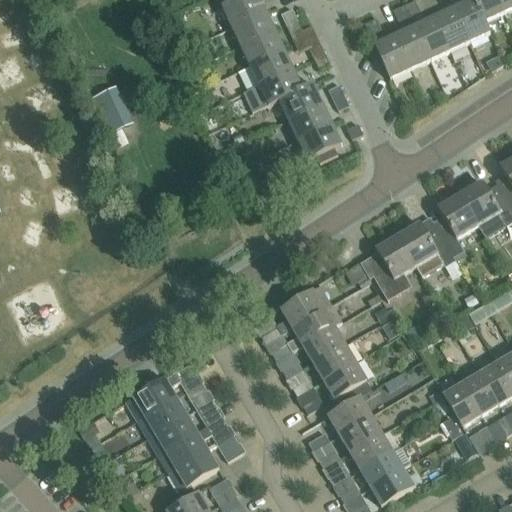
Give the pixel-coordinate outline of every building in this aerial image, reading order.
[(242,0),(220,10),(230,31),(264,15),(257,0),(242,0)] [(484,25),(503,16),(495,0),(470,0),(471,2),(472,2),(483,26),(484,25)] [(511,0),(495,0),(503,16),(511,12),(511,0)] [(452,12),(468,46),(489,36),(484,25),(483,26),(472,2),(471,2),(452,12)] [(402,9),(408,20),(418,15),(413,4),(402,9)] [(392,14),(397,25),(408,20),(402,9),(392,14)] [(279,18),(284,28),(296,23),(291,12),(279,18)] [(432,21),(449,55),(468,46),(452,12),(432,21)] [(264,15),(230,31),(239,51),(274,34),(264,15)] [(413,30),(429,65),(449,55),(432,21),(413,30)] [(363,27),(368,39),(379,33),(374,22),(363,27)] [(296,23),(284,28),(289,39),(301,34),(296,23)] [(393,39),(409,73),(429,65),(413,30),(393,39)] [(274,34),(239,51),(249,70),(283,54),(274,34)] [(373,49),(389,83),(409,73),(393,39),(373,49)] [(319,47),(307,52),(312,63),(324,58),(319,47)] [(292,73),(283,54),(249,70),(238,75),(247,94),(292,73)] [(312,63),(317,74),(329,68),(324,58),(312,63)] [(247,94),(243,97),(252,117),(267,109),(268,110),(278,105),(278,104),(301,93),(292,73),(247,94)] [(278,104),(278,105),(287,124),(321,108),(312,88),(301,93),(278,104)] [(327,94),(332,104),(343,99),(338,88),(327,94)] [(114,93),(97,102),(112,135),(130,127),(114,93)] [(332,104),(337,115),(348,110),(343,99),(332,104)] [(321,108),(287,124),(296,143),(331,127),(321,108)] [(331,127),(296,143),(306,164),(316,160),(320,167),(338,159),(335,151),(340,148),(331,127)] [(345,133),(350,143),(355,141),(362,138),(356,127),(345,133)] [(511,189),(501,195),(503,198),(511,213),(511,163),(500,170),(511,189)] [(482,186),(461,199),(478,229),(485,242),(511,225),(511,213),(503,198),(493,204),(482,186)] [(441,239),(453,260),(464,255),(457,242),(478,229),(461,199),(438,212),(449,230),(439,236),(441,239)] [(420,228),(398,240),(416,270),(437,258),(444,271),(455,264),(453,260),(441,239),(430,246),(420,228)] [(376,278),(391,302),(401,296),(394,283),(416,270),(398,240),(376,253),(387,272),(376,278)] [(449,287),(461,281),(454,267),(443,273),(449,287)] [(331,309),(320,291),(280,314),(286,324),(276,330),(277,331),(277,330),(282,338),(291,332),(292,333),(331,309)] [(511,296),(466,319),(472,331),(511,311),(511,296)] [(341,327),(331,309),(292,333),(297,342),(287,347),(287,348),(288,348),(292,356),(302,350),(334,330),(334,331),(341,327)] [(261,340),(265,348),(282,338),(277,330),(277,331),(261,340)] [(345,349),(334,331),(334,330),(302,350),(313,369),(345,349)] [(272,357),(276,366),(292,356),(288,348),(287,348),(272,357)] [(356,367),(345,349),(313,369),(324,387),(356,367)] [(511,357),(497,367),(511,392),(511,357)] [(281,375),(286,383),(303,373),(298,365),(281,375)] [(192,367),(175,377),(180,386),(197,376),(192,367)] [(366,384),(356,367),(324,387),(334,404),(366,384)] [(511,392),(497,367),(480,377),(499,409),(511,400),(511,392)] [(165,383),(126,406),(137,425),(176,401),(170,391),(180,386),(175,377),(165,383)] [(462,388),(481,420),(499,409),(480,377),(462,388)] [(292,392),(297,400),(313,391),(309,383),(292,392)] [(186,396),(191,404),(208,394),(203,386),(186,396)] [(444,399),(463,431),(481,420),(462,388),(444,399)] [(319,400),(302,410),(307,418),(324,409),(319,400)] [(137,425),(148,443),(187,419),(176,401),(137,425)] [(328,421),(339,440),(371,420),(360,402),(328,421)] [(212,404),(196,413),(201,421),(217,412),(212,404)] [(187,419),(148,443),(158,459),(197,436),(187,419)] [(371,420),(339,440),(349,458),(382,438),(371,420)] [(496,424),(505,441),(511,436),(511,433),(504,420),(496,424)] [(223,421),(206,431),(211,439),(228,429),(223,421)] [(479,435),(488,450),(496,446),(487,430),(479,435)] [(197,436),(158,459),(168,477),(207,453),(202,445),(211,439),(206,431),(197,436)] [(382,438),(349,458),(359,474),(392,455),(391,454),(398,450),(388,434),(382,438)] [(309,447),(313,455),(329,445),(325,437),(309,447)] [(217,449),(222,457),(238,447),(233,439),(217,449)] [(392,455),(359,474),(370,493),(403,474),(402,472),(410,467),(401,450),(392,455)] [(207,453),(168,477),(183,502),(194,496),(190,489),(218,472),(207,453)] [(319,464),(323,472),(340,463),(335,455),(319,464)] [(329,482),(334,490),(350,480),(345,472),(329,482)] [(403,474),(370,493),(381,510),(413,491),(403,474)] [(209,492),(214,501),(230,491),(225,483),(209,492)] [(339,499),(344,507),(360,497),(356,489),(339,499)] [(207,511),(199,497),(173,511),(207,511)] [(220,510),(220,511),(235,511),(240,509),(236,501),(220,510)]
